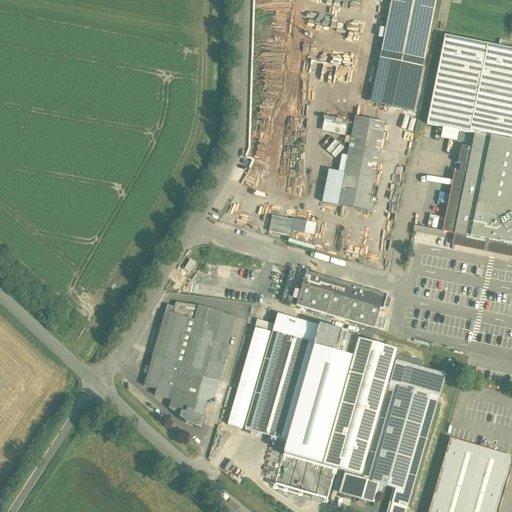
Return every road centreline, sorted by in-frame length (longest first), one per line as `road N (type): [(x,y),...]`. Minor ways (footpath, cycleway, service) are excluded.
road 1 (unclassified): [(97,387),(229,164),(237,140),(242,0)]
road 2 (unclassified): [(15,511),(97,387)]
road 3 (unclassified): [(196,476),(97,387)]
road 4 (unclassified): [(0,297),(97,387)]
